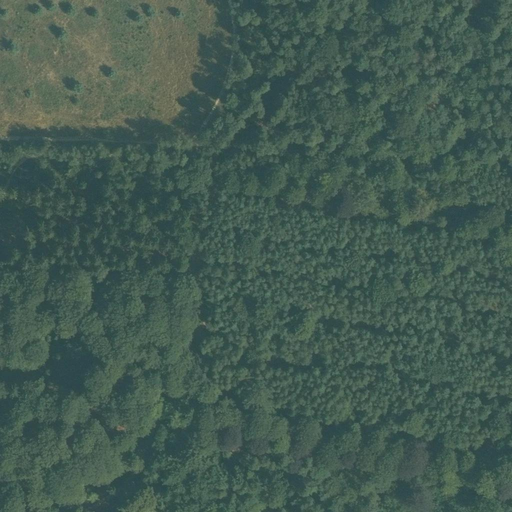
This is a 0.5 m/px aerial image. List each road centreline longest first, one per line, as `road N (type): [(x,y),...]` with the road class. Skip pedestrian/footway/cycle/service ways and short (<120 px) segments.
road 1 (track): [(511,225),(147,154),(28,160),(0,205)]
road 2 (track): [(0,136),(442,161)]
road 3 (track): [(154,412),(511,473)]
road 4 (track): [(0,413),(25,438),(69,511)]
road 5 (track): [(154,412),(135,422),(96,511)]
